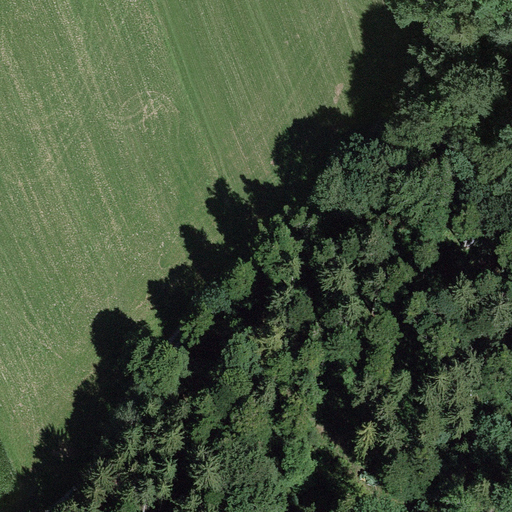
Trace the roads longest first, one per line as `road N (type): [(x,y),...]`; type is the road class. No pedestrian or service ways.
road 1 (track): [(49,511),(89,475),(144,398),(159,355),(199,307),(343,198),(388,153)]
road 2 (track): [(388,153),(414,85),(426,0)]
